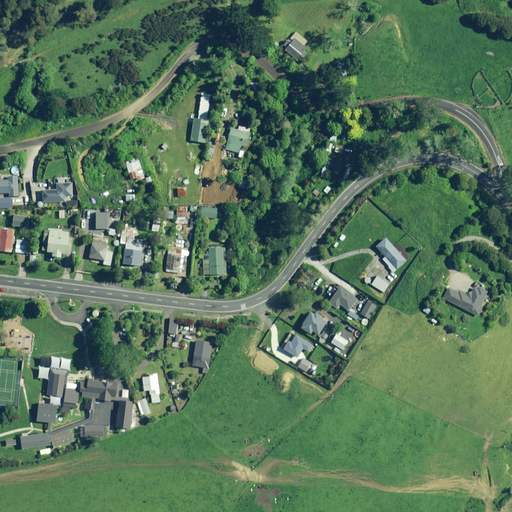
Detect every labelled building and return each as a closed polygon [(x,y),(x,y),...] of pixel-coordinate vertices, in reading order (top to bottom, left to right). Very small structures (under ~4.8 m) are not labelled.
[(305,52),(307,49),(303,46),(307,42),(296,32),(284,46),(286,48),(284,50),(296,61),(300,57),(303,59),(307,54),(305,52)] [(261,91),(253,79),(248,82),(256,94),(261,91)] [(208,143),(211,121),(192,119),(190,141),(208,143)] [(230,132),(225,149),(239,153),(239,156),(244,158),(245,151),(241,150),(242,145),(246,147),(251,129),(239,125),(238,128),(227,125),(226,131),(230,132)] [(144,178),(138,157),(125,161),(131,182),(144,178)] [(341,161),(329,159),(327,169),(339,172),(341,161)] [(247,180),(241,178),(238,189),(244,191),(247,180)] [(72,197),(72,183),(56,184),(56,190),(42,191),(42,203),(66,202),(66,197),(72,197)] [(331,183),(326,189),(329,192),(334,186),(331,183)] [(186,195),(185,185),(176,185),(176,195),(186,195)] [(228,185),(218,185),(218,196),(228,196),(228,185)] [(187,197),(177,197),(176,223),(186,223),(187,197)] [(217,209),(201,207),(200,217),(216,218),(217,209)] [(122,218),(122,209),(112,208),(111,217),(122,218)] [(107,228),(108,211),(95,210),(95,227),(107,228)] [(29,217),(12,216),(12,221),(13,222),(13,226),(27,227),(27,226),(29,226),(29,217)] [(13,229),(0,228),(0,250),(11,252),(13,229)] [(44,230),(42,250),(46,251),(46,252),(52,252),(52,257),(61,257),(61,254),(67,254),(69,232),(62,232),(62,230),(48,229),(48,230),(44,230)] [(143,256),(141,256),(142,245),(144,245),(144,240),(134,239),(135,230),(121,229),(120,244),(126,244),(125,249),(124,249),(123,264),(143,266),(143,256)] [(406,261),(385,238),(375,246),(391,264),(388,267),(393,273),(406,261)] [(108,243),(93,239),(89,258),(104,261),(103,264),(110,266),(113,252),(106,251),(108,243)] [(15,253),(30,254),(30,250),(27,250),(28,241),(16,240),(15,253)] [(226,274),(226,246),(217,246),(217,243),(209,243),(209,259),(203,259),(203,274),(226,274)] [(189,250),(168,248),(165,271),(181,273),(184,256),(188,257),(189,250)] [(389,284),(376,277),(371,285),(383,292),(389,284)] [(348,311),(356,299),(335,284),(328,294),(332,297),(328,303),(337,309),(339,305),(348,311)] [(488,291),(478,286),(477,289),(473,287),(471,291),(466,294),(459,290),(457,292),(448,288),(442,298),(478,316),(482,307),(480,306),(488,291)] [(376,306),(367,301),(360,313),(368,318),(376,306)] [(318,335),(326,321),(320,317),(321,316),(315,312),(314,314),(310,311),(302,324),(303,325),(301,328),(310,334),(312,331),(318,335)] [(168,319),(168,333),(176,334),(177,320),(168,319)] [(347,341),(336,334),(331,343),(342,350),(347,341)] [(181,348),(181,335),(176,335),(175,342),(172,342),(172,347),(181,348)] [(211,342),(195,340),(193,355),(197,356),(196,362),(199,362),(198,365),(208,366),(211,342)] [(64,372),(47,370),(44,395),(61,397),(64,372)] [(142,377),(143,391),(159,389),(157,376),(142,377)] [(113,382),(84,378),(81,398),(108,401),(109,391),(112,391),(114,392),(116,382),(113,382)] [(76,391),(64,389),(63,402),(75,404),(76,391)] [(159,393),(151,394),(152,403),(160,402),(159,393)] [(145,398),(136,401),(141,414),(144,413),(145,415),(150,413),(145,398)] [(55,403),(36,401),(34,422),(52,424),(55,403)] [(132,403),(118,402),(115,427),(128,428),(132,403)] [(169,407),(169,408),(169,409),(169,410),(170,410),(170,411),(171,411),(171,412),(172,412),(173,412),(174,412),(175,412),(176,411),(177,410),(177,409),(177,408),(177,407),(177,406),(176,405),(175,404),(174,404),(173,404),(172,404),(171,404),(171,405),(170,405),(170,406),(169,406),(169,407)] [(100,424),(83,424),(83,434),(100,434),(100,424)] [(68,427),(49,434),(53,445),(72,438),(68,427)] [(46,434),(19,436),(21,448),(47,446),(46,434)]
